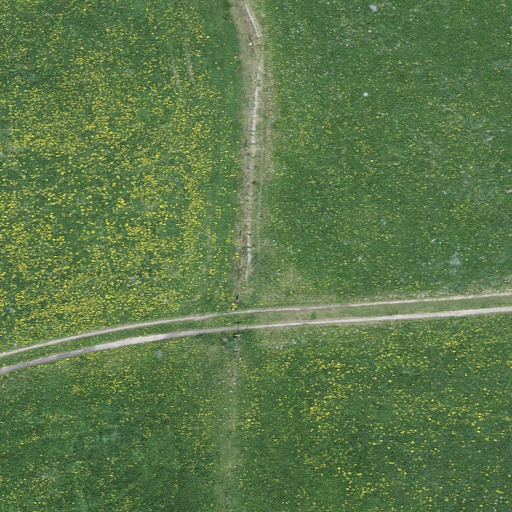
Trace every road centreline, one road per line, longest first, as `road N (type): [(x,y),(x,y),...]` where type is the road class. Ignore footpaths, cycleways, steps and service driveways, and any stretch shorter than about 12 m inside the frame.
road 1 (track): [(511,303),(139,329),(0,363)]
road 2 (track): [(241,0),(255,84),(239,318)]
